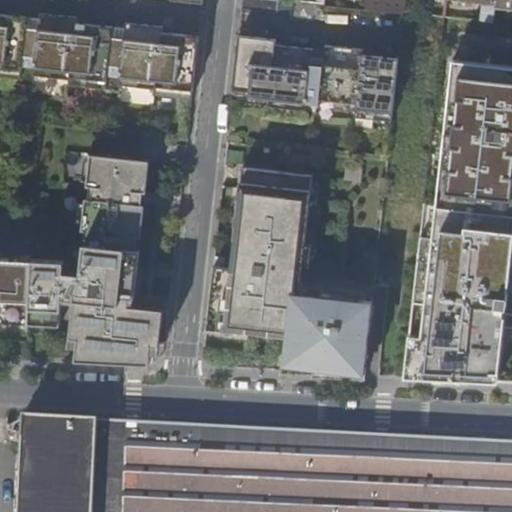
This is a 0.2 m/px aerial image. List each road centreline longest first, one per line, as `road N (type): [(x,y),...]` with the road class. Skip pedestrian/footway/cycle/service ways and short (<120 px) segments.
road 1 (residential): [(218,0),(173,398)]
road 2 (residential): [(173,398),(511,412)]
road 3 (residential): [(0,391),(173,398)]
